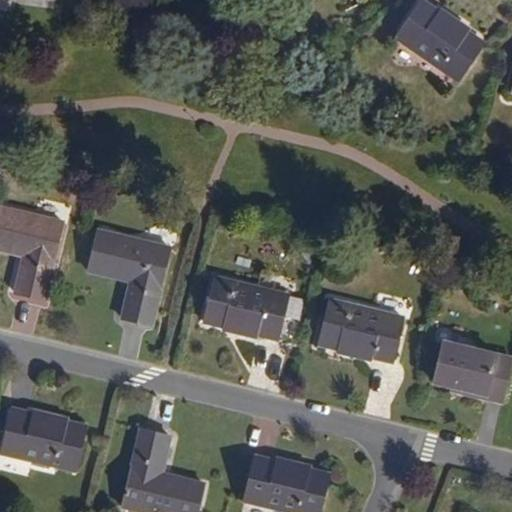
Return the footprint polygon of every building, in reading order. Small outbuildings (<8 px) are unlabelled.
[(483,45),(422,3),(396,40),(458,83),(483,45)] [(65,222),(0,206),(0,247),(25,254),(17,291),(46,298),(65,222)] [(171,249),(100,231),(90,271),(132,282),(124,318),(152,324),(171,249)] [(288,295),(214,278),(204,321),(277,339),(288,295)] [(403,317),(331,300),(320,343),(393,361),(403,317)] [(511,360),(511,358),(444,343),(435,381),(452,385),(503,397),(511,360)] [(452,385),(451,392),(501,404),(503,397),(452,385)] [(88,427),(15,409),(4,454),(77,471),(88,427)] [(173,438),(145,431),(126,507),(146,511),(199,511),(207,484),(164,473),(173,438)] [(322,511),(331,476),(259,459),(248,503),(283,511),(322,511)]
